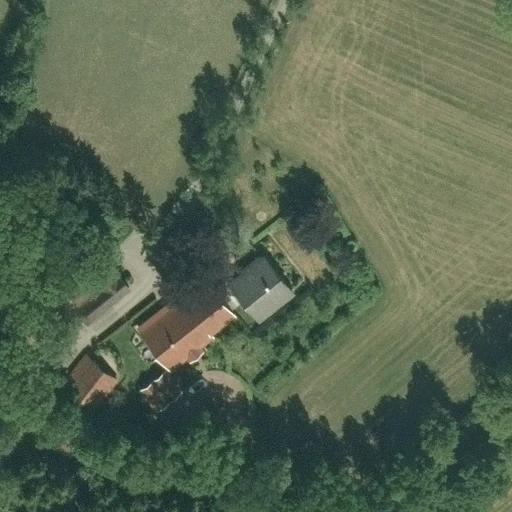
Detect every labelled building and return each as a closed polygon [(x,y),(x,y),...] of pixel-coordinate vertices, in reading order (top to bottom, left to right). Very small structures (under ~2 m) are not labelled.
[(228,277),(261,319),(299,290),(266,247),(228,277)] [(73,303),(91,326),(137,290),(119,267),(73,303)] [(137,330),(171,371),(240,315),(207,274),(137,330)] [(61,388),(99,414),(121,381),(84,355),(61,388)] [(163,373),(141,392),(158,411),(179,391),(163,373)]
